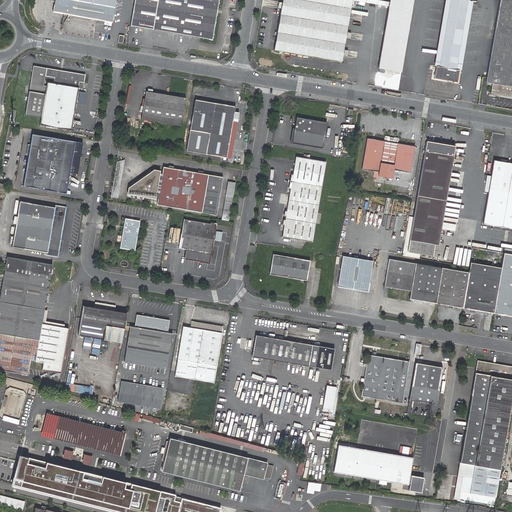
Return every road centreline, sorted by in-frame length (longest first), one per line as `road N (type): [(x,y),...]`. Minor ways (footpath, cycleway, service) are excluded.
road 1 (unclassified): [(120,54),(89,265),(106,278),(209,295),(231,289)]
road 2 (unclassified): [(231,289),(253,303),(511,347)]
road 3 (unclassified): [(271,80),(511,122)]
road 4 (unclassified): [(231,289),(271,80)]
road 5 (unknown): [(270,511),(278,460),(152,429)]
road 6 (unknown): [(133,303),(124,366),(147,376),(170,369),(176,309)]
road 7 (unknown): [(152,429),(48,403),(29,453)]
road 8 (unknown): [(315,386),(337,366),(335,340),(246,322)]
road 9 (unknown): [(239,365),(236,402),(265,415),(311,416),(315,386)]
